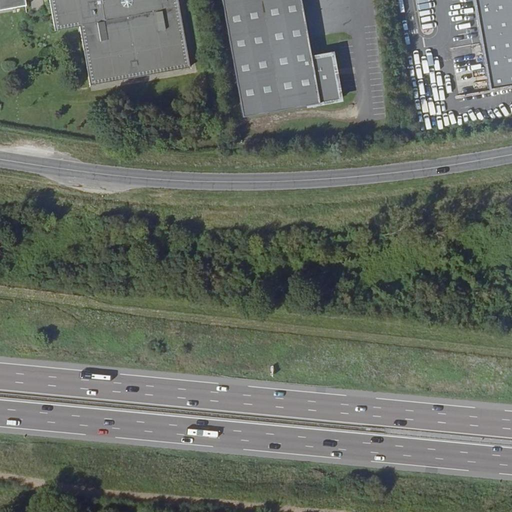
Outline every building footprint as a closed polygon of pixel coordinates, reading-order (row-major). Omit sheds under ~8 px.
[(0,0),(0,8),(26,4),(25,0),(0,0)] [(190,66),(178,0),(49,0),(55,29),(80,25),(90,84),(190,66)] [(221,0),(242,117),(340,100),(332,54),(311,57),(300,0),(221,0)] [(472,0),(462,0),(471,45),(481,43),(472,0)] [(511,0),(472,0),(481,43),(489,90),(511,86),(511,0)]
